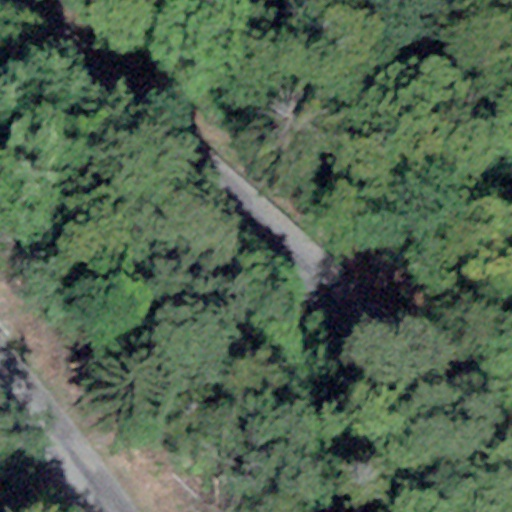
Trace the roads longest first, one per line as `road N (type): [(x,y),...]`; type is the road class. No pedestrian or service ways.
road 1 (tertiary): [(511,484),(296,254),(61,43),(1,0)]
road 2 (tertiary): [(0,378),(106,511)]
